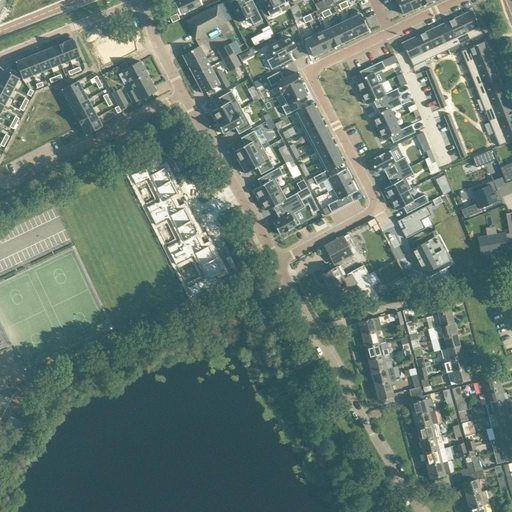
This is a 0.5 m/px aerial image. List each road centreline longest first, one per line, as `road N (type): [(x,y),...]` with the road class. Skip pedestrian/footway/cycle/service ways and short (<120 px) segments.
road 1 (residential): [(379,208),(312,71),(459,0)]
road 2 (residential): [(420,511),(277,262)]
road 3 (residential): [(209,141),(173,160),(229,272),(271,251)]
road 4 (residential): [(0,182),(183,93)]
road 5 (residential): [(144,2),(0,56)]
road 6 (residential): [(271,251),(209,141)]
